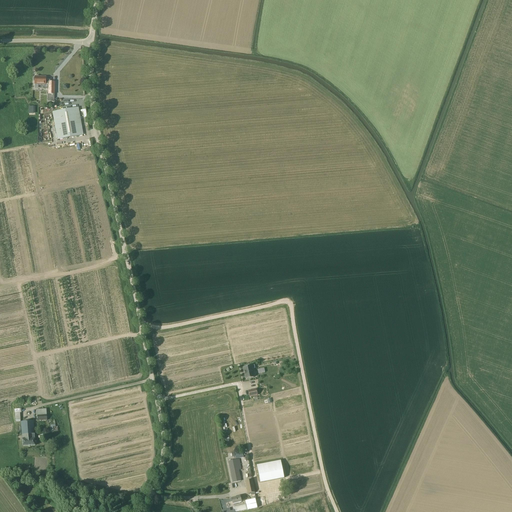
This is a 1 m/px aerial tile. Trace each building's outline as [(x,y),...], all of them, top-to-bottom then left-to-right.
[(35,77),(34,78),(34,81),(35,81),(35,84),(48,84),(48,94),(49,94),(48,98),(54,98),(54,95),(55,95),(55,82),(46,82),(46,77),(38,77),(38,76),(36,76),(35,77)] [(58,140),(83,135),(79,111),(53,116),(58,140)] [(251,366),(243,367),(246,379),(254,378),(252,369),(255,369),(254,365),(251,366)] [(249,397),(257,396),(256,389),(248,391),(249,397)] [(37,421),(47,420),(46,409),(37,410),(37,421)] [(21,421),(22,439),(23,446),(35,445),(35,439),(34,421),(21,421)] [(228,461),(233,483),(241,481),(239,471),(242,470),(240,459),(237,460),(228,461)] [(280,460),(257,465),(260,483),(284,478),(280,460)] [(253,480),(245,481),(247,494),(255,492),(253,480)] [(255,500),(246,502),(248,509),(256,507),(255,500)]
